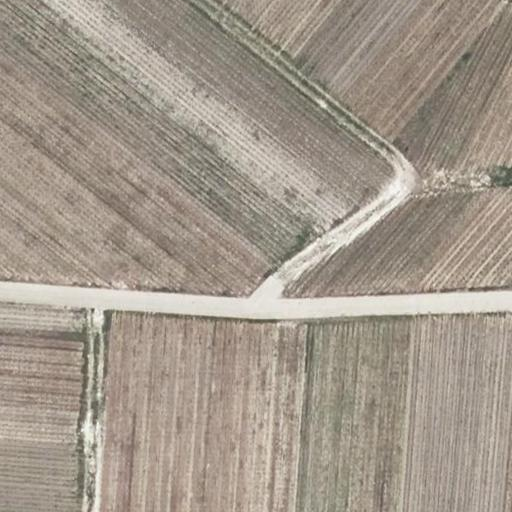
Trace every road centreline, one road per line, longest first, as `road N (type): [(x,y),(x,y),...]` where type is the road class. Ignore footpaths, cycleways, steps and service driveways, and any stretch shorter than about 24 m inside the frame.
road 1 (unclassified): [(511,297),(253,309),(0,290)]
road 2 (track): [(202,0),(402,172),(383,199),(253,309)]
road 3 (track): [(83,511),(94,297)]
